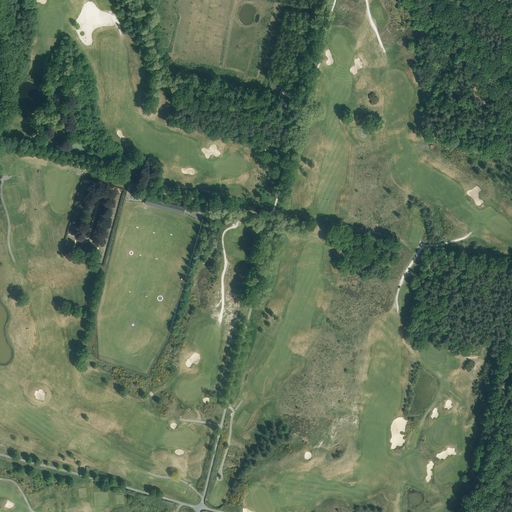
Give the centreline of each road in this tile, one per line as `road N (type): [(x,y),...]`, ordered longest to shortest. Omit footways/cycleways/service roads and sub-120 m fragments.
road 1 (track): [(200,507),(272,216)]
road 2 (track): [(272,216),(328,0)]
road 3 (track): [(200,507),(0,454)]
road 4 (track): [(511,355),(486,456),(461,511)]
road 5 (track): [(272,216),(421,246)]
road 6 (unclassified): [(416,0),(511,103)]
road 7 (track): [(470,232),(421,246),(400,283),(397,311)]
